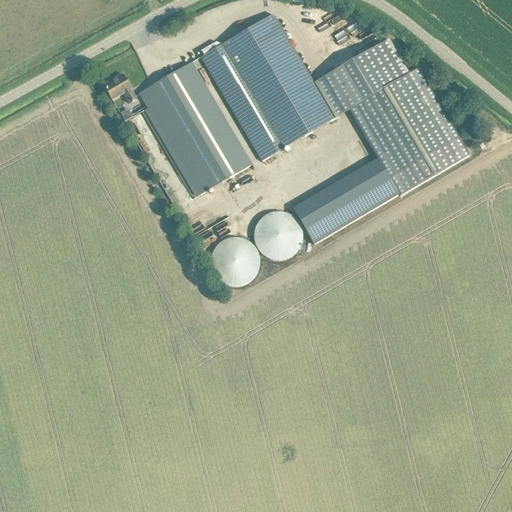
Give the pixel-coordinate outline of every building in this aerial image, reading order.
[(313,84),(278,24),(273,15),(218,48),(215,43),(202,51),(204,56),(201,58),(262,162),(334,120),(349,110),(400,197),(469,157),(418,70),(409,75),(389,40),(313,84)] [(195,199),(199,196),(252,165),(192,63),(139,94),(148,108),(144,111),(195,199)] [(136,100),(130,90),(131,90),(122,75),(103,86),(112,101),(123,94),(130,104),(136,100)] [(371,197),(374,194),(365,178),(361,180),(371,197)] [(384,198),(394,195),(390,183),(380,187),(384,198)] [(321,198),(325,207),(332,204),(336,212),(339,210),(332,194),(321,198)] [(327,208),(322,210),(330,226),(335,224),(327,208)] [(299,225),(295,220),(290,216),(284,213),(278,213),(272,213),(266,216),(261,220),(257,225),(254,231),(254,237),(254,243),(257,249),(261,254),(266,258),(272,260),(278,261),(284,260),(290,258),(295,254),(299,249),(301,243),(302,237),(301,231),(299,225)] [(256,251),(252,246),(247,242),(241,239),(235,239),(229,239),(223,242),(218,246),(214,251),(212,256),(211,263),(212,269),(214,275),(218,280),(223,284),(229,286),(235,287),(241,286),(247,284),(252,280),(256,275),(258,269),(259,263),(258,256),(256,251)]
